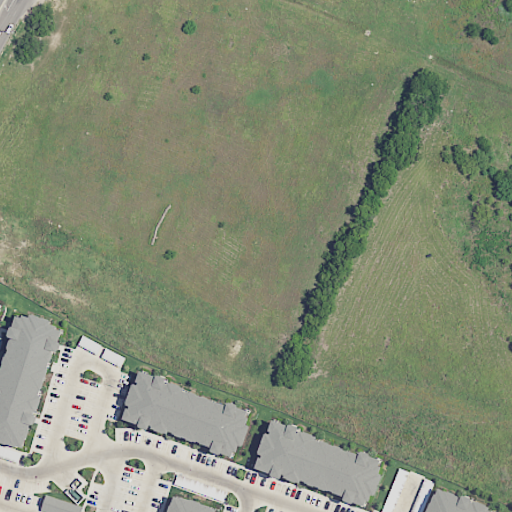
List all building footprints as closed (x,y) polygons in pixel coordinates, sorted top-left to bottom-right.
[(0,367),(0,442),(25,448),(31,423),(35,424),(37,413),(40,414),(60,324),(30,318),(12,314),(0,367)] [(237,454),(239,445),(244,447),(250,426),(246,425),(250,410),(228,404),(229,400),(139,376),(136,385),(132,384),(126,405),(128,406),(123,423),(237,454)] [(371,504),(384,458),(297,434),(299,428),(272,420),(268,434),(264,433),(258,454),(260,455),(255,471),(371,504)] [(382,511),(392,511),(408,471),(399,468),(382,511)] [(501,511),(436,488),(426,511),(501,511)] [(41,510),(45,511),(81,511),(83,507),(46,495),(41,510)] [(216,511),(217,507),(169,495),(164,511),(216,511)]
